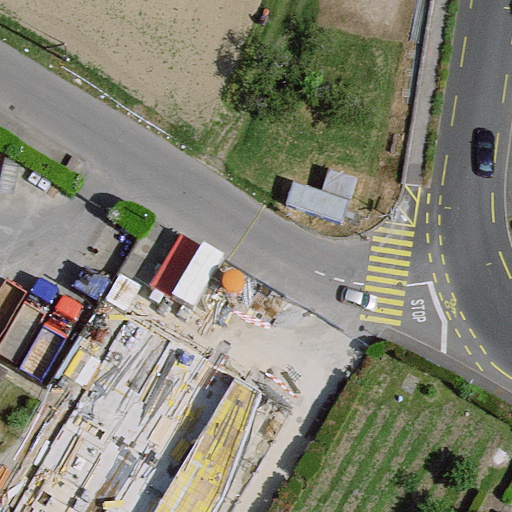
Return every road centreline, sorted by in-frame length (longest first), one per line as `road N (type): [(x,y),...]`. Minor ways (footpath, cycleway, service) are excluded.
road 1 (unclassified): [(0,69),(321,268),(386,286),(485,283)]
road 2 (tertiary): [(485,283),(473,195),(497,0)]
road 3 (track): [(298,0),(198,192)]
